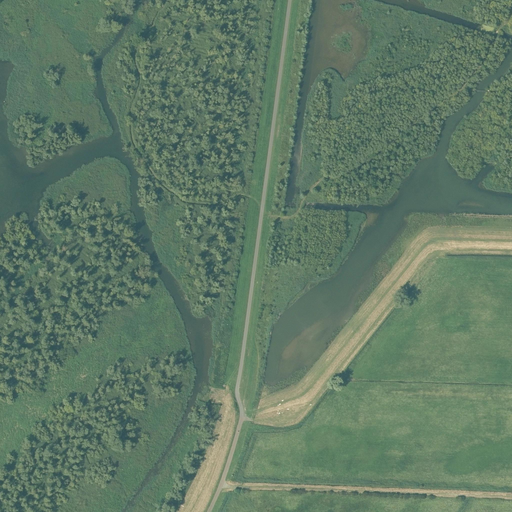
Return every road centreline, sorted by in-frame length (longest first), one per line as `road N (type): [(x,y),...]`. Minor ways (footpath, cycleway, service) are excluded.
road 1 (unclassified): [(289,0),(236,390),(241,409)]
road 2 (track): [(241,418),(289,424),(301,415),(425,256),(445,248),(511,250)]
road 3 (track): [(511,496),(221,484)]
